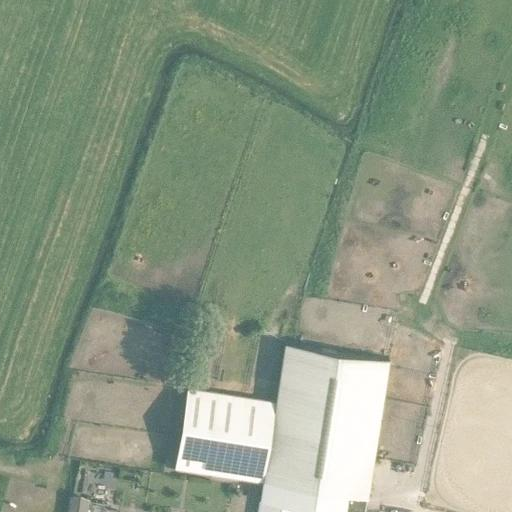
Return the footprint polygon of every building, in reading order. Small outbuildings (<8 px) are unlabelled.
[(339,511),(363,511),(387,358),(290,343),(284,342),(261,489),(260,494),(259,499),(339,511)] [(186,387),(176,451),(211,457),(208,473),(262,481),(275,401),(186,387)] [(176,442),(167,441),(165,466),(174,467),(176,442)] [(67,511),(87,511),(90,496),(70,493),(67,511)] [(259,502),(258,511),(257,511),(301,511),(302,508),(259,502)]
